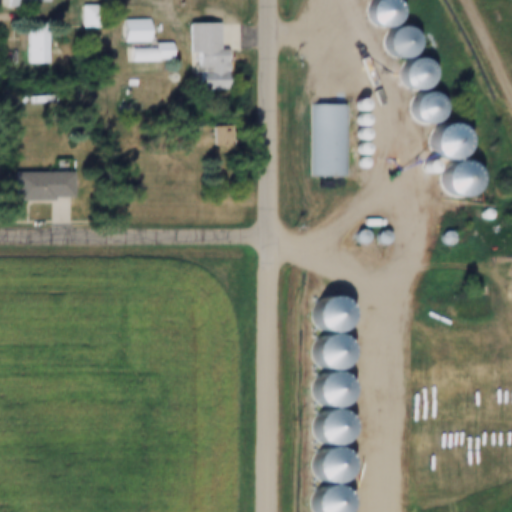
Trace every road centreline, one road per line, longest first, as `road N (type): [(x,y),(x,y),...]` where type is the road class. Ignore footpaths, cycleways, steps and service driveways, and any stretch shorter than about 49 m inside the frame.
road 1 (residential): [(275,234),(275,511)]
road 2 (residential): [(275,234),(0,234)]
road 3 (residential): [(273,0),(275,234)]
